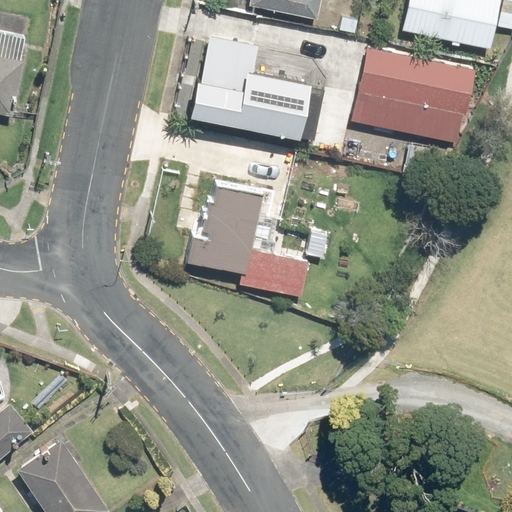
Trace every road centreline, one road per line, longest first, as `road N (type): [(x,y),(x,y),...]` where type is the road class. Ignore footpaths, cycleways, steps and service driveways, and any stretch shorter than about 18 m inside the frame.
road 1 (tertiary): [(255,511),(187,399),(116,320),(64,283)]
road 2 (tertiary): [(64,283),(124,0)]
